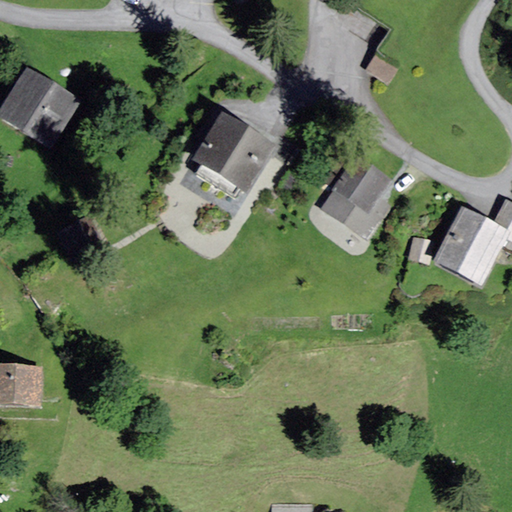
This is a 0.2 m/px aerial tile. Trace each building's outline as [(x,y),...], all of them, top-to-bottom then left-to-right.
[(76,106),(27,77),(1,120),(50,149),(76,106)] [(271,155),(223,125),(197,166),(246,196),(271,155)] [(388,186),(356,165),(325,212),(367,240),(386,209),(377,204),(388,186)] [(511,207),(506,204),(493,230),(463,215),(436,268),(480,290),(505,240),(511,243),(511,207)] [(432,245),(415,241),(410,261),(427,264),(432,245)] [(40,373),(0,371),(0,406),(39,408),(40,373)]
